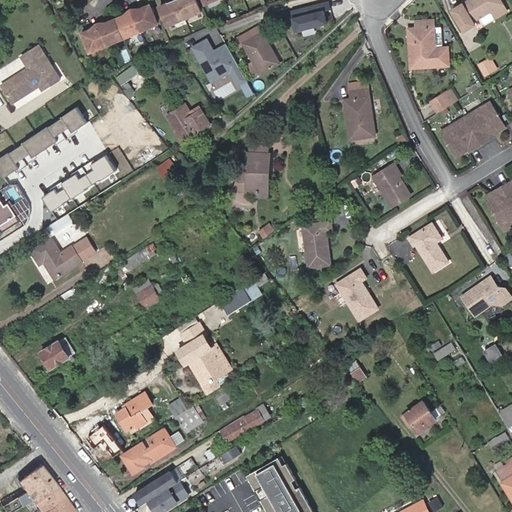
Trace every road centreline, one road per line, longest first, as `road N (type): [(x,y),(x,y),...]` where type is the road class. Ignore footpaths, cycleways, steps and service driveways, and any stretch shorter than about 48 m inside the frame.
road 1 (residential): [(511,162),(464,190),(408,113),(372,25),(380,7)]
road 2 (primary): [(0,377),(107,511)]
